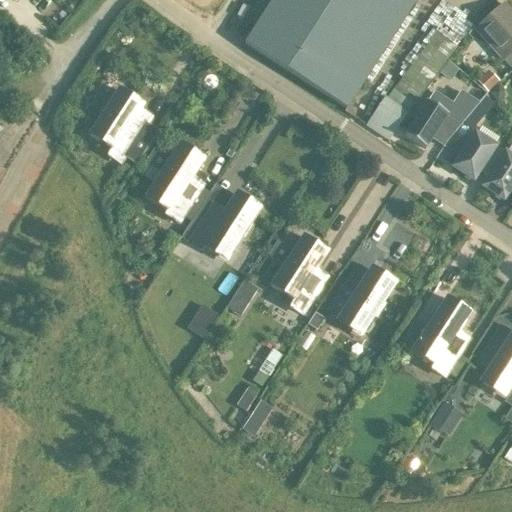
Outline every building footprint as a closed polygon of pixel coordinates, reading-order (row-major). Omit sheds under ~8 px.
[(272,0),(244,44),(346,110),(417,0),(272,0)] [(511,51),(511,15),(503,5),(474,30),(502,61),(511,51)] [(119,165),(124,158),(135,165),(157,131),(133,116),(128,113),(135,102),(120,91),(109,107),(107,106),(99,118),(101,119),(93,132),(101,137),(98,141),(105,145),(111,149),(107,156),(119,165)] [(454,133),(478,104),(461,93),(453,106),(434,94),(427,104),(426,103),(405,137),(425,150),(441,125),(454,133)] [(385,139),(404,111),(385,99),(366,127),(385,139)] [(478,171),(488,178),(503,156),(493,149),(494,147),(474,134),(452,168),(472,181),(478,171)] [(197,156),(181,146),(171,161),(168,160),(160,172),(163,174),(149,195),(157,200),(154,204),(161,208),(167,212),(165,216),(177,224),(180,220),(202,187),(190,179),(201,163),(200,163),(202,160),(196,156),(197,156)] [(508,191),(511,193),(511,159),(504,154),(503,156),(488,178),(482,187),(502,200),(508,191)] [(225,214),(213,207),(189,244),(202,252),(204,249),(217,257),(219,253),(227,258),(241,237),(243,239),(251,227),(249,225),(259,209),(243,199),(236,210),(230,206),(225,214)] [(276,241),(268,255),(286,266),(275,283),(283,288),(280,292),(286,296),(287,296),(293,301),(289,308),(301,316),(306,309),(325,279),(313,272),(324,256),(323,256),(325,253),(320,249),(304,238),(295,252),(276,241)] [(357,293),(345,285),(329,311),(340,319),(338,323),(352,332),(354,328),(362,333),(373,316),(375,318),(383,305),(381,304),(394,284),(378,274),(368,289),(362,285),(357,293)] [(228,310),(244,317),(258,287),(242,280),(228,310)] [(447,375),(469,341),(457,333),(467,317),(469,314),(463,310),(447,300),(437,316),(435,314),(427,326),(429,328),(416,349),(424,354),(421,358),(427,362),(434,366),(431,370),(444,378),(446,374),(447,375)] [(205,338),(221,316),(203,304),(188,326),(205,338)] [(503,350),(491,343),(477,364),(489,372),(481,384),(495,393),(498,389),(506,394),(511,384),(511,344),(508,342),(503,350)] [(244,390),(231,423),(260,434),(273,402),(244,390)] [(430,423),(450,435),(464,412),(444,400),(430,423)]
